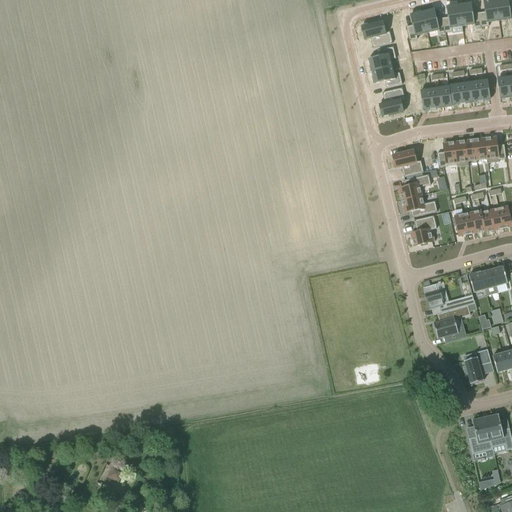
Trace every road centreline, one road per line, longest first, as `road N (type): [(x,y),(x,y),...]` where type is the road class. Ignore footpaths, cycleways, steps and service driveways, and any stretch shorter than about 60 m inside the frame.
road 1 (residential): [(374,144),(348,16),(425,0)]
road 2 (residential): [(405,277),(422,347),(464,407),(511,395)]
road 3 (residential): [(374,144),(511,122)]
road 4 (residential): [(405,277),(374,144)]
